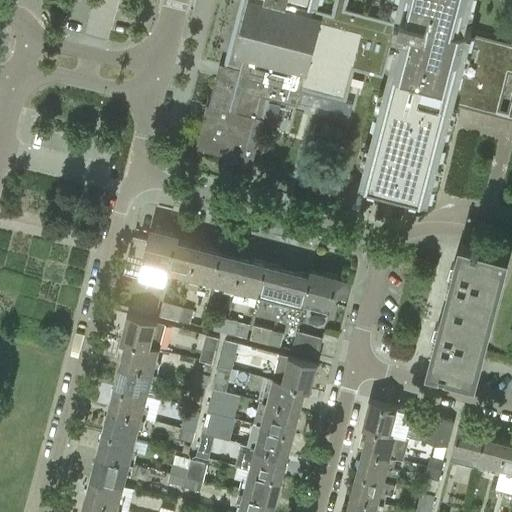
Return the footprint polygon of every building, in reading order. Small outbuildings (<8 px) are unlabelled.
[(240,0),(224,64),(219,63),(208,105),(206,104),(201,122),(195,147),(224,155),(223,156),(251,164),(258,138),(259,138),(264,118),(263,118),(269,97),(298,104),(302,88),(346,99),(354,68),(389,77),(382,98),(360,182),(426,200),(451,105),(452,103),(471,32),(471,31),(463,29),(470,0),(240,0)] [(511,42),(471,32),(452,103),(511,119),(511,42)] [(377,200),(380,189),(369,185),(366,197),(377,200)] [(142,264),(165,270),(165,271),(166,272),(176,233),(151,226),(148,238),(133,234),(123,271),(139,275),(142,264)] [(164,281),(187,287),(197,247),(190,245),(190,242),(176,238),(178,233),(176,233),(166,272),(164,281)] [(451,280),(446,302),(491,313),(498,285),(506,255),(461,243),(454,269),(453,268),(450,280),(451,280)] [(201,280),(212,283),(221,250),(206,246),(205,249),(197,247),(187,287),(198,290),(201,280)] [(222,289),(233,292),(242,259),(235,257),(235,253),(221,250),(212,283),(223,286),(222,289)] [(246,292),(257,295),(266,261),(251,257),(250,261),(242,259),(233,292),(245,296),(246,292)] [(268,301),(279,304),(287,271),(280,269),(281,265),(266,261),(257,295),(269,298),(268,301)] [(142,264),(139,275),(139,278),(163,284),(164,281),(166,272),(165,271),(165,270),(142,264)] [(310,273),(302,307),(328,314),(338,275),(311,268),(310,273)] [(291,304),(302,307),(310,273),(296,269),(295,273),(287,271),(279,304),(290,307),(291,304)] [(337,280),(332,298),(347,301),(352,284),(337,280)] [(245,296),(233,292),(232,299),(254,305),(257,295),(246,292),(245,296)] [(162,301),(159,315),(178,320),(182,306),(162,301)] [(491,313),(446,302),(439,330),(437,329),(434,341),(435,341),(429,367),(475,378),(491,313)] [(182,306),(178,320),(189,323),(193,309),(182,306)] [(122,340),(127,341),(157,350),(164,323),(155,321),(155,320),(128,313),(128,315),(129,315),(126,325),(125,325),(125,326),(126,326),(122,340)] [(216,315),(213,329),(223,332),(227,318),(216,315)] [(227,318),(223,332),(234,335),(238,321),(227,318)] [(249,324),(238,321),(234,335),(245,337),(249,324)] [(253,325),(249,339),(268,344),(272,330),(253,325)] [(272,330),(268,344),(279,347),(283,333),(272,330)] [(291,349),(317,355),(322,337),(296,330),(291,349)] [(205,334),(198,360),(205,361),(211,363),(218,337),(205,334)] [(225,339),(218,366),(231,369),(238,343),(225,339)] [(126,356),(124,364),(156,373),(159,362),(155,361),(157,350),(127,341),(123,354),(122,354),(122,355),(126,356)] [(279,353),(272,379),(305,388),(309,389),(316,363),(279,353)] [(205,361),(203,370),(209,372),(211,364),(211,363),(205,361)] [(119,372),(115,386),(146,394),(149,382),(153,384),(156,373),(124,364),(122,372),(118,371),(118,372),(119,372)] [(206,385),(208,375),(195,372),(193,382),(206,385)] [(215,377),(212,387),(225,391),(228,380),(215,377)] [(260,388),(257,399),(259,399),(296,409),(298,401),(302,402),(305,388),(272,379),(269,390),(260,388)] [(206,385),(193,382),(189,398),(201,401),(206,385)] [(111,399),(110,401),(114,402),(112,409),(145,417),(154,420),(160,398),(146,395),(146,394),(115,386),(111,399)] [(227,391),(212,387),(209,399),(224,403),(227,391)] [(259,399),(253,422),(260,423),(294,432),(298,418),(294,417),(296,409),(259,399)] [(362,425),(367,427),(405,436),(408,425),(412,410),(368,399),(362,425)] [(107,417),(103,431),(134,439),(137,428),(141,429),(145,417),(112,409),(110,417),(106,416),(106,417),(107,417)] [(184,409),(180,427),(194,430),(198,413),(184,409)] [(452,421),(428,414),(423,434),(447,440),(452,421)] [(253,422),(247,445),(250,445),(284,454),(286,446),(290,447),(294,432),(260,423),(253,422)] [(450,461),(476,468),(485,434),(486,429),(460,422),(450,461)] [(203,423),(201,432),(215,436),(218,426),(203,423)] [(408,425),(405,436),(408,437),(421,440),(423,429),(408,425)] [(194,430),(180,427),(177,438),(191,442),(194,430)] [(367,427),(361,449),(395,457),(402,459),(405,445),(408,437),(405,436),(367,427)] [(102,447),(100,454),(133,463),(136,452),(131,450),(134,439),(103,431),(100,445),(99,444),(98,446),(102,447)] [(215,436),(201,432),(196,452),(210,456),(215,436)] [(476,468),(498,473),(507,440),(485,434),(476,468)] [(498,473),(494,489),(511,493),(511,440),(507,440),(498,473)] [(240,443),(234,465),(248,469),(282,477),(286,463),(282,462),(284,454),(250,445),(247,445),(240,443)] [(183,444),(182,452),(188,454),(190,446),(183,444)] [(361,449),(355,471),(396,482),(399,468),(392,466),(395,457),(361,449)] [(95,462),(91,476),(122,484),(125,473),(130,474),(133,463),(100,454),(98,462),(94,461),(94,462),(95,462)] [(429,455),(426,466),(441,469),(444,459),(429,455)] [(186,476),(185,478),(202,482),(207,463),(190,459),(188,468),(186,476)] [(172,464),(170,472),(186,476),(188,468),(172,464)] [(426,466),(423,477),(437,480),(438,481),(441,469),(426,466)] [(241,479),(238,490),(272,499),(274,491),(278,492),(282,477),(248,469),(245,481),(241,479)] [(355,471),(349,494),(383,502),(385,493),(392,494),(396,482),(355,471)] [(170,472),(168,481),(183,485),(185,478),(186,476),(170,472)] [(87,490),(87,491),(90,492),(88,500),(105,504),(121,508),(128,510),(133,489),(122,486),(122,484),(91,476),(88,490),(87,490)] [(183,485),(183,487),(200,491),(202,482),(185,478),(183,485)] [(239,503),(236,511),(273,511),(274,508),(270,506),(272,499),(233,489),(238,491),(235,502),(239,503)] [(418,493),(414,510),(420,511),(428,511),(432,497),(418,493)] [(349,494),(344,511),(380,511),(383,502),(349,494)] [(83,508),(81,511),(120,511),(121,508),(88,500),(86,507),(83,506),(82,507),(83,508)]
